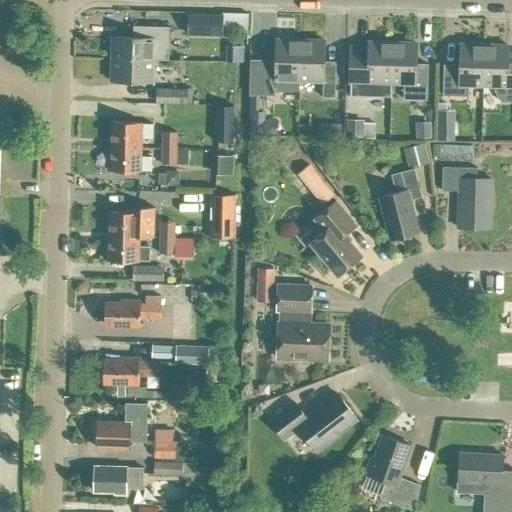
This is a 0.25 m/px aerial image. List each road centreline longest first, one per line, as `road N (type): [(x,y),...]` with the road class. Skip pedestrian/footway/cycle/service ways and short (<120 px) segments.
road 1 (residential): [(51,511),(62,0)]
road 2 (residential): [(511,410),(406,400),(384,384),(366,333),(372,302),(403,269),(427,260),(511,261)]
road 3 (residential): [(511,5),(358,0)]
